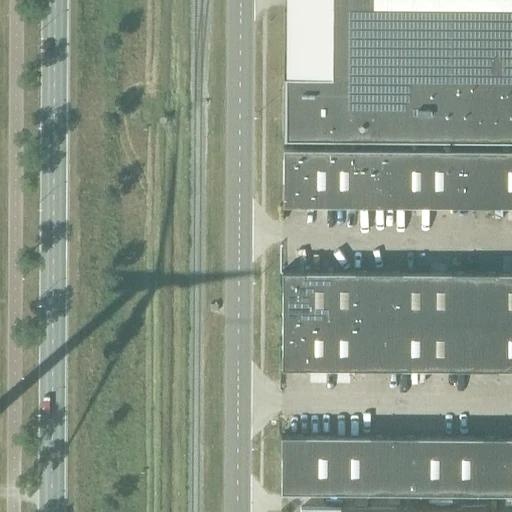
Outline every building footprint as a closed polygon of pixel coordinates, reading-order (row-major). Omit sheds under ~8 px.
[(511,80),(511,0),(331,0),(331,79),(511,80)] [(330,205),(331,148),(283,147),(283,185),(282,185),(282,204),(330,205)] [(378,205),(379,148),(331,148),(330,205),(378,205)] [(427,205),(427,148),(379,148),(378,205),(427,205)] [(475,205),(475,148),(427,148),(427,205),(475,205)] [(511,205),(511,148),(475,148),(475,205),(511,205)] [(329,319),(330,271),(281,270),(281,318),(329,319)] [(378,319),(378,271),(330,271),(329,319),(378,319)] [(426,319),(426,271),(378,271),(378,319),(426,319)] [(474,319),(474,271),(426,271),(426,319),(474,319)] [(511,319),(511,271),(498,272),(498,271),(474,271),(474,319),(511,319)] [(329,368),(329,319),(281,318),(281,368),(329,368)] [(377,368),(378,319),(329,319),(329,368),(377,368)] [(426,368),(426,319),(378,319),(377,368),(426,368)] [(474,369),(474,319),(426,319),(426,368),(474,369)] [(511,368),(511,319),(474,319),(474,369),(498,369),(498,368),(511,368)] [(337,492),(337,435),(280,434),(280,454),(281,454),(280,491),(337,492)] [(393,492),(393,435),(337,435),(337,492),(393,492)] [(449,492),(449,435),(393,435),(393,492),(449,492)] [(505,493),(505,436),(449,435),(449,492),(505,493)]
